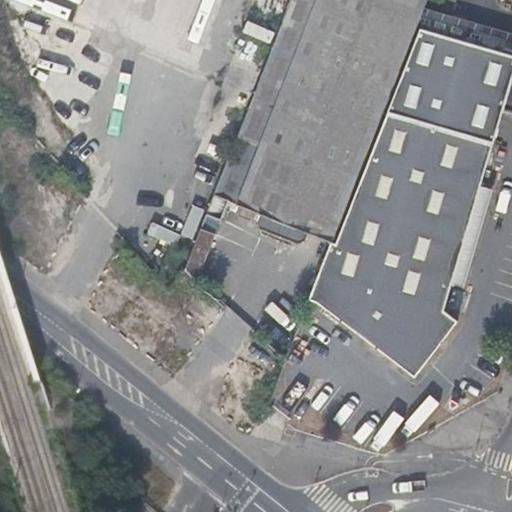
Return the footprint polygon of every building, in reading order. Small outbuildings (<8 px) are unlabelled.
[(290,0),(256,89),(207,214),(221,219),(228,201),(261,214),(257,223),(260,229),(301,247),(308,242),(312,234),(330,241),(425,0),(290,0)] [(252,0),(248,11),(254,13),(227,78),(256,89),(290,0),(252,0)] [(339,245),(330,241),(309,295),(318,298),(360,335),(398,362),(426,359),(458,319),(445,307),(453,281),(483,185),(496,142),(393,112),(339,245)] [(494,189),(483,185),(453,281),(466,285),(494,189)] [(201,229),(186,266),(197,280),(215,236),(201,229)] [(426,359),(398,362),(414,375),(426,359)]
